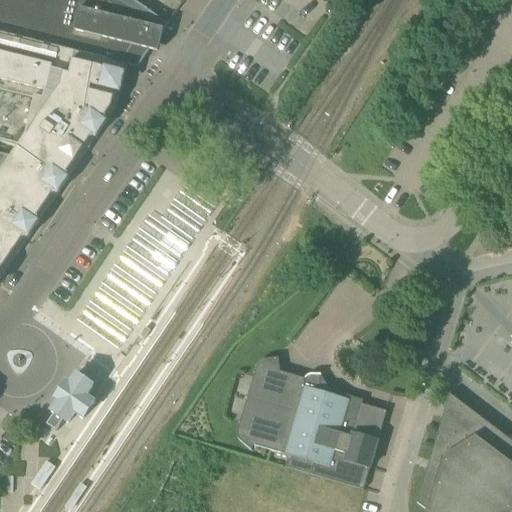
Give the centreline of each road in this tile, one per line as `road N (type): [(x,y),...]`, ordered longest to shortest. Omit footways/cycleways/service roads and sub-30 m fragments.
road 1 (residential): [(395,511),(462,284),(410,241)]
road 2 (residential): [(2,327),(171,84)]
road 3 (residential): [(410,241),(171,84)]
road 4 (residential): [(511,147),(448,228),(410,241)]
road 5 (residential): [(0,374),(22,385),(45,363),(38,343),(2,327)]
